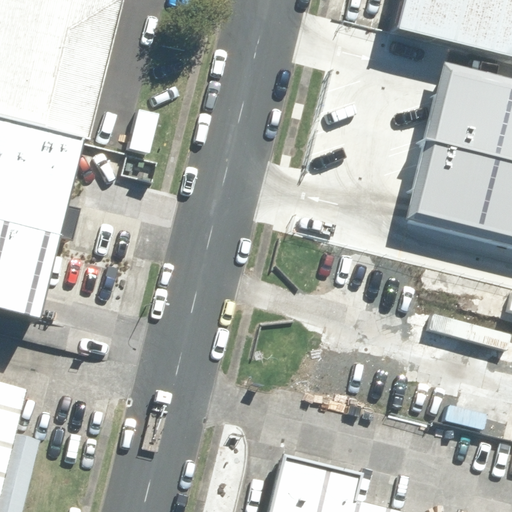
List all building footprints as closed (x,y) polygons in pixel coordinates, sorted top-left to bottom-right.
[(0,0),(0,318),(26,325),(108,0),(0,0)] [(511,23),(511,24),(511,22),(511,0),(394,0),(385,37),(511,67),(511,23)] [(511,83),(435,65),(396,223),(511,251),(511,83)] [(511,290),(418,267),(410,299),(511,324),(511,290)] [(511,324),(410,299),(400,341),(511,368),(511,324)] [(284,321),(281,337),(314,344),(317,328),(284,321)] [(314,344),(281,337),(275,366),(349,381),(355,353),(314,344)] [(456,383),(356,358),(346,394),(447,419),(456,383)] [(19,511),(37,443),(6,435),(18,390),(0,385),(0,511),(19,511)] [(462,511),(330,480),(336,457),(272,441),(254,511),(462,511)]
